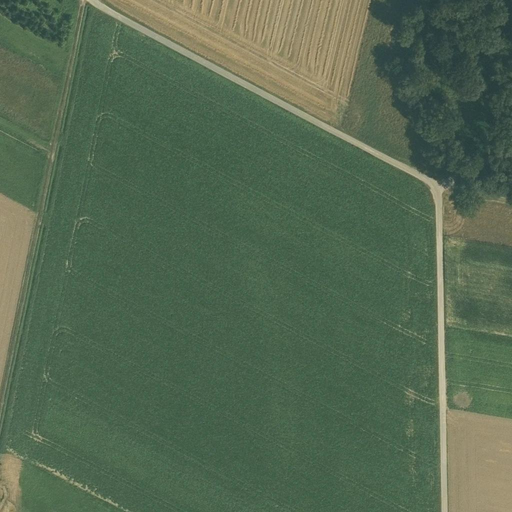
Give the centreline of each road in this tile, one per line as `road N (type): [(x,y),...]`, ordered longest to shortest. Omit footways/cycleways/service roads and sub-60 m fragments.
road 1 (track): [(92,0),(435,185),(444,511)]
road 2 (track): [(84,0),(0,397)]
road 3 (track): [(511,201),(435,185),(477,160),(511,123)]
